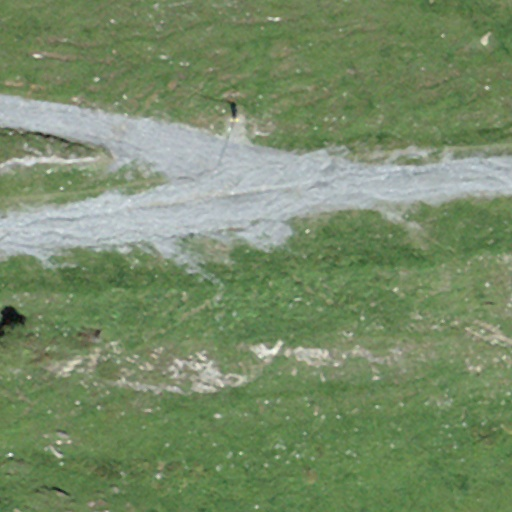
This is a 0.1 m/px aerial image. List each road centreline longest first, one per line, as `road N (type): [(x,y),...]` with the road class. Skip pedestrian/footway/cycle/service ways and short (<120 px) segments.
road 1 (track): [(0,120),(267,190)]
road 2 (track): [(267,190),(511,176)]
